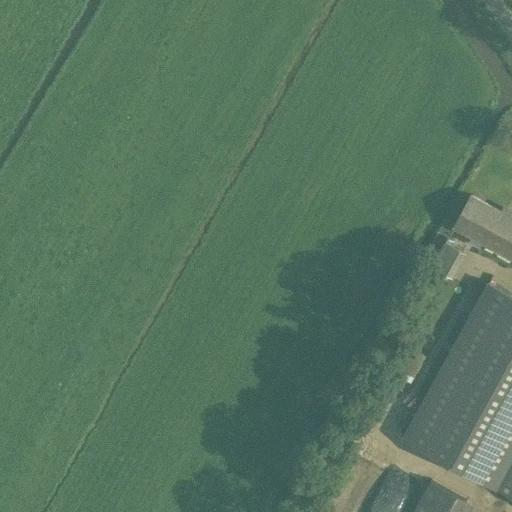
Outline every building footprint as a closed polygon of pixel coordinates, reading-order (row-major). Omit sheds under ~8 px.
[(472,194),(456,225),(511,256),(511,214),(511,216),(472,194)] [(464,254),(444,243),(432,265),(451,275),(464,254)] [(511,295),(490,284),(405,439),(511,497),(511,295)] [(412,380),(425,356),(411,348),(398,373),(412,380)] [(462,511),(469,501),(425,478),(406,511),(462,511)] [(404,511),(406,510),(381,496),(371,511),(404,511)]
